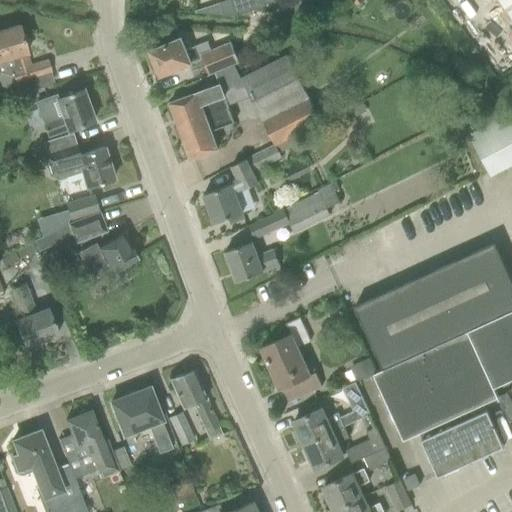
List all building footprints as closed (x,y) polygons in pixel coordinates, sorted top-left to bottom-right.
[(230,0),(229,0),(219,3),(223,15),(228,16),(235,16),(236,16),(230,0)] [(230,0),(236,16),(276,3),(274,0),(230,0)] [(511,0),(495,0),(511,23),(511,0)] [(24,36),(22,37),(18,26),(0,31),(0,72),(13,77),(15,84),(26,80),(30,92),(54,85),(46,61),(29,66),(26,53),(27,53),(24,45),(27,45),(24,36)] [(207,42),(185,51),(180,39),(149,52),(160,77),(189,64),(191,68),(204,63),(209,76),(212,74),(212,75),(234,65),(238,63),(230,43),(214,49),(212,46),(209,47),(207,42)] [(320,124),(320,122),(287,56),(243,78),(274,146),(275,146),(320,124)] [(228,106),(226,107),(217,86),(169,104),(190,160),(218,149),(212,132),(234,124),(228,106)] [(66,94),(67,95),(56,99),(55,95),(35,103),(47,137),(66,130),(67,131),(93,121),(82,90),(71,94),(70,93),(66,94)] [(511,94),(458,122),(484,175),(511,160),(511,94)] [(72,134),(42,143),(45,154),(76,145),(72,134)] [(45,154),(41,155),(47,177),(55,181),(79,173),(84,188),(94,185),(113,179),(103,148),(79,155),(76,145),(45,154)] [(275,146),(274,146),(231,167),(237,180),(230,184),(230,185),(203,195),(214,224),(227,219),(229,225),(244,219),(242,214),(244,214),(236,193),(242,190),(243,192),(259,184),(253,173),(282,158),(275,146)] [(283,209),(248,227),(254,241),(288,223),(294,235),(330,216),(327,208),(341,202),(336,191),(340,189),(336,181),(317,190),(318,193),(284,211),(283,209)] [(69,218),(96,211),(92,196),(65,202),(69,218)] [(76,242),(107,232),(97,213),(66,223),(67,225),(33,242),(39,253),(73,235),(76,242)] [(94,282),(137,258),(123,234),(98,249),(95,244),(79,254),(94,282)] [(274,250),(257,256),(252,242),(225,252),(236,282),(279,266),(274,250)] [(18,258),(35,250),(31,244),(0,258),(0,269),(20,261),(18,258)] [(511,310),(511,283),(494,244),(355,307),(383,369),(383,370),(468,332),(468,331),(511,310)] [(47,310),(37,314),(25,284),(7,291),(18,321),(15,322),(25,348),(57,335),(47,310)] [(511,310),(468,331),(468,332),(494,388),(511,379),(511,310)] [(297,348),(310,342),(299,318),(285,324),(290,334),(260,348),(280,391),(281,391),(280,390),(282,389),(288,402),(322,387),(315,373),(310,375),(297,348)] [(498,397),(494,388),(468,332),(383,370),(383,369),(373,374),(403,440),(419,433),(422,440),(421,440),(438,477),(503,447),(487,411),(486,411),(483,404),(498,397)] [(209,441),(221,435),(192,370),(169,380),(181,409),(192,404),(209,441)] [(353,413),(340,419),(344,428),(370,416),(355,383),(346,387),(342,389),(353,413)] [(172,449),(155,406),(148,388),(111,402),(124,436),(147,427),(158,454),(172,449)] [(321,409),(293,422),(304,445),(344,428),(340,419),(338,415),(326,421),(321,410),(321,409)] [(99,477),(118,470),(106,439),(102,441),(90,410),(86,412),(83,410),(78,412),(77,415),(65,420),(71,435),(69,435),(78,458),(90,453),(99,477)] [(181,445),(195,439),(182,412),(168,419),(181,445)] [(339,443),(349,439),(344,428),(304,445),(315,469),(344,456),(339,443)] [(369,440),(346,451),(351,464),(364,458),(385,448),(377,429),(366,433),(369,440)] [(86,511),(80,496),(74,480),(68,465),(54,470),(39,430),(12,441),(17,453),(11,456),(18,474),(29,470),(44,511),(86,511)] [(369,471),(391,462),(385,448),(364,458),(369,471)] [(359,486),(370,482),(364,469),(323,487),(334,511),(364,497),(359,486)] [(408,490),(419,485),(414,475),(404,480),(408,490)] [(188,480),(162,489),(169,508),(193,499),(196,498),(188,480)] [(410,505),(402,486),(401,482),(387,488),(396,511),(410,505)] [(383,489),(367,494),(371,505),(386,499),(383,489)] [(382,511),(379,504),(369,508),(364,497),(334,511),(382,511)] [(253,511),(249,503),(230,511),(253,511)]
